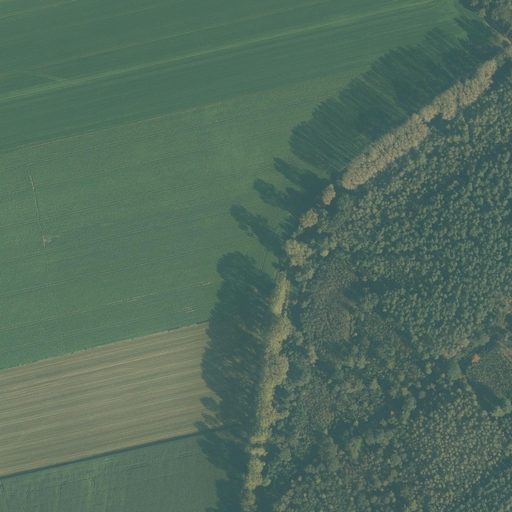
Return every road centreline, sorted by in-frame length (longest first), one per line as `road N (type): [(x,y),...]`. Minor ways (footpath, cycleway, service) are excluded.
road 1 (track): [(511,66),(356,180),(296,252),(258,511)]
road 2 (track): [(511,322),(371,424)]
